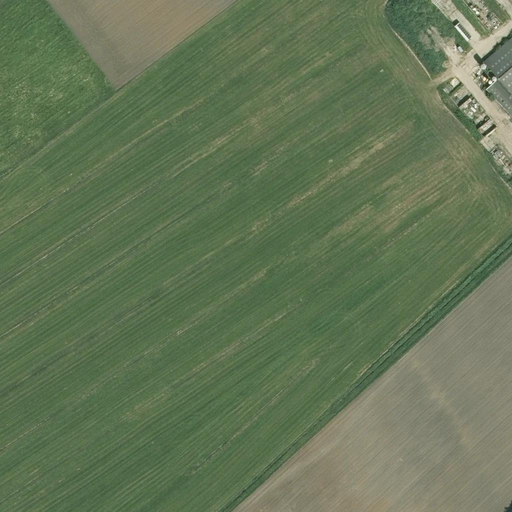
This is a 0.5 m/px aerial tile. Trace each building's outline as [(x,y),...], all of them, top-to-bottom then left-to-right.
[(481,30),(456,3),(447,12),(472,39),(481,30)] [(441,36),(445,28),(439,26),(436,33),(441,36)] [(511,37),(484,61),(498,78),(511,94),(511,93),(511,37)] [(511,93),(511,94),(498,78),(486,88),(511,115),(511,93)] [(478,124),(484,131),(497,119),(490,111),(492,109),(486,102),(478,109),(485,118),(478,124)]
